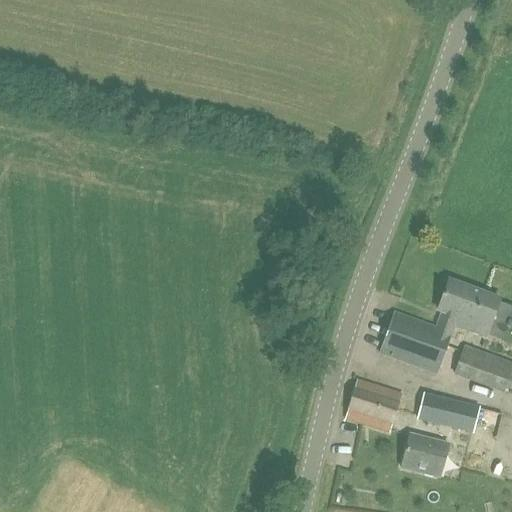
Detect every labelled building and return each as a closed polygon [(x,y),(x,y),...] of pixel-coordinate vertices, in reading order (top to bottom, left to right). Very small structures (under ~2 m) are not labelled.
[(373,284),(383,288),(400,249),(389,244),(373,284)] [(485,337),(499,301),(448,282),(437,310),(447,314),(440,330),(394,313),(379,354),(435,375),(453,325),(485,337)] [(511,389),(511,363),(464,347),(454,374),(503,392),(505,387),(511,389)] [(388,434),(401,395),(357,381),(344,419),(388,434)] [(473,434),(479,408),(423,393),(416,420),(473,434)] [(439,478),(447,445),(409,435),(400,468),(439,478)]
